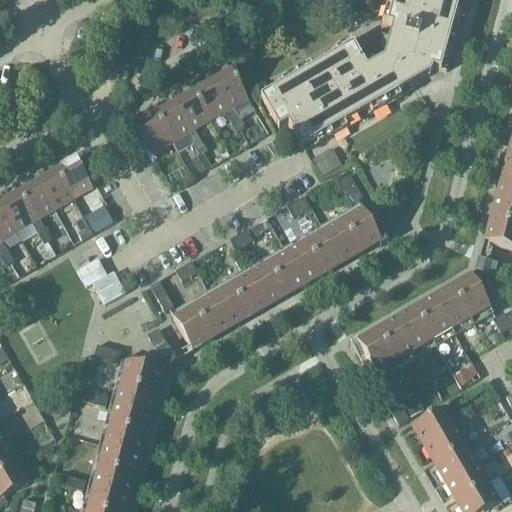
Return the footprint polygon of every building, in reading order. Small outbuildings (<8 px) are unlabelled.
[(261,102),(275,125),(280,133),(289,127),(305,155),(415,92),(412,87),(431,76),(433,71),(446,74),(466,0),(389,0),(382,26),(393,28),(391,43),(380,41),(377,52),(361,61),(351,43),(268,91),(271,96),(261,102)] [(232,74),(212,85),(228,114),(232,112),(248,102),(232,74)] [(224,116),(230,127),(238,122),(232,112),(228,114),(212,85),(193,96),(209,125),(224,116)] [(191,135),(195,133),(209,125),(193,96),(174,107),(191,135)] [(187,138),(193,148),(201,144),(195,133),(191,135),(174,107),(156,118),(172,146),(187,138)] [(172,146),(156,118),(136,129),(134,125),(127,130),(133,141),(140,137),(149,151),(152,158),(172,146)] [(244,133),(238,122),(230,127),(237,138),(244,133)] [(315,151),(321,164),(341,154),(335,141),(315,151)] [(207,155),(201,144),(193,148),(199,159),(207,155)] [(149,151),(145,153),(145,154),(150,162),(152,164),(155,162),(152,158),(149,151)] [(57,175),(73,203),(93,192),(81,171),(88,167),(82,156),(74,160),(76,164),(57,175)] [(511,252),(511,158),(489,246),(511,252)] [(205,159),(193,167),(199,177),(211,170),(205,159)] [(73,203),(57,175),(38,186),(54,214),(73,203)] [(349,178),(337,185),(341,191),(353,184),(349,178)] [(353,184),(341,191),(344,197),(356,190),(353,184)] [(54,214),(38,186),(19,196),(35,225),(39,222),(54,214)] [(356,190),(344,197),(348,203),(360,196),(356,190)] [(32,227),(38,238),(46,233),(39,222),(35,225),(19,196),(1,207),(17,236),(32,227)] [(348,203),(351,208),(363,202),(360,196),(348,203)] [(295,205),(302,216),(310,211),(304,200),(295,205)] [(302,216),(295,205),(287,210),(293,221),(302,216)] [(17,236),(1,207),(0,207),(0,245),(2,244),(17,236)] [(104,210),(86,221),(94,235),(112,225),(104,210)] [(189,350),(340,263),(376,242),(380,249),(388,245),(374,221),(369,224),(362,212),(342,224),(323,234),(173,322),(189,350)] [(78,238),(83,245),(94,239),(89,231),(78,238)] [(52,244),(46,233),(38,238),(44,249),(52,244)] [(244,250),(253,245),(246,234),(238,239),(244,250)] [(22,257),(37,250),(30,235),(15,242),(22,257)] [(244,250),(238,239),(229,244),(235,255),(244,250)] [(0,258),(1,259),(8,255),(2,244),(0,245),(0,258)] [(14,266),(8,255),(1,259),(7,270),(14,266)] [(494,280),(497,267),(484,264),(478,262),(475,275),(483,277),(494,280)] [(183,270),(190,281),(198,276),(191,265),(183,270)] [(502,282),(506,269),(497,267),(494,280),(502,282)] [(511,271),(506,269),(502,282),(510,284),(511,277),(511,271)] [(190,281),(183,270),(175,275),(182,286),(190,281)] [(379,383),(474,328),(493,317),(489,310),(483,299),(477,288),(473,282),(361,347),(357,340),(350,344),(363,368),(369,365),(379,383)] [(159,284),(150,289),(155,297),(163,292),(159,284)] [(482,285),(477,288),(483,299),(490,295),(485,286),(482,285)] [(163,292),(155,297),(160,306),(169,302),(163,292)] [(490,295),(483,299),(489,310),(497,306),(490,295)] [(160,306),(165,316),(174,311),(169,302),(160,306)] [(507,324),(503,316),(492,322),(496,330),(507,324)] [(501,337),(511,331),(507,324),(496,330),(501,337)] [(152,346),(163,340),(159,332),(147,339),(152,346)] [(156,353),(167,347),(163,340),(152,346),(156,353)] [(177,364),(174,359),(167,347),(156,353),(161,363),(166,371),(177,364)] [(97,348),(93,362),(101,364),(105,351),(97,348)] [(105,351),(101,364),(109,366),(113,353),(105,351)] [(109,366),(117,368),(120,355),(113,353),(109,366)] [(130,357),(128,365),(140,369),(142,361),(130,357)] [(142,361),(140,369),(152,372),(154,366),(152,363),(142,361)] [(128,365),(127,365),(87,511),(121,511),(159,374),(152,372),(140,369),(128,365)] [(466,372),(455,378),(461,389),(472,382),(466,372)] [(386,384),(376,389),(381,397),(391,391),(386,384)] [(391,391),(381,397),(385,405),(395,399),(391,391)] [(93,408),(96,398),(84,394),(81,404),(93,408)] [(96,398),(93,408),(106,411),(108,401),(96,398)] [(411,398),(400,404),(410,420),(421,414),(411,398)] [(395,399),(385,405),(390,413),(400,407),(395,399)] [(400,407),(390,413),(394,421),(404,415),(400,407)] [(412,428),(424,447),(456,429),(445,409),(412,428)] [(399,429),(409,423),(404,415),(394,421),(399,429)] [(434,466),(467,447),(456,429),(424,447),(434,466)] [(0,475),(18,466),(7,447),(0,450),(0,475)] [(445,485),(478,466),(467,447),(434,466),(445,485)] [(18,466),(0,475),(0,511),(8,507),(4,500),(29,485),(18,466)] [(456,504),(489,485),(478,466),(445,485),(456,504)] [(71,491),(74,481),(61,478),(59,488),(71,491)] [(74,481),(71,491),(83,494),(86,484),(74,481)] [(489,485),(456,504),(460,511),(486,511),(500,504),(489,485)]
